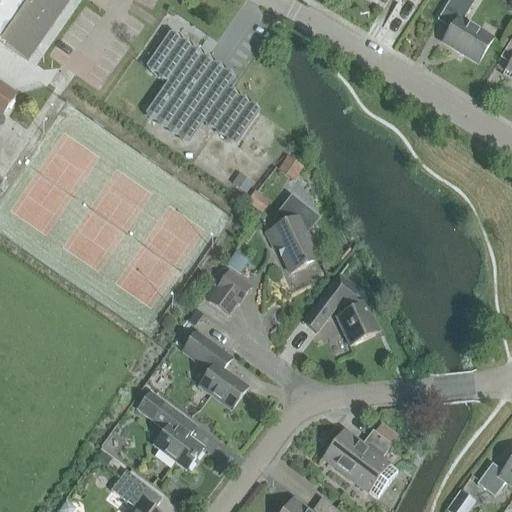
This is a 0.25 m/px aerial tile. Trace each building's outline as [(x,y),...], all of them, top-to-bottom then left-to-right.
[(0,0),(0,44),(26,63),(70,0),(0,0)] [(477,66),(492,41),(462,23),(476,0),(450,0),(437,22),(451,30),(442,44),(477,66)] [(174,38),(151,72),(172,87),(150,120),(183,143),(198,121),(231,144),(254,110),(221,87),(229,77),(207,62),(174,38)] [(511,40),(499,62),(508,67),(502,76),(511,82),(511,40)] [(0,118),(15,97),(0,86),(0,118)] [(287,158),(277,172),(293,183),(303,169),(287,158)] [(254,193),(246,205),(262,216),(270,204),(254,193)] [(314,222),(292,204),(283,214),(276,221),(277,222),(279,220),(285,225),(269,233),(290,276),(305,268),(304,266),(316,260),(318,263),(319,262),(304,233),(314,222)] [(239,306),(251,289),(228,274),(207,303),(228,318),(237,305),(239,306)] [(378,331),(360,294),(338,278),(302,326),(316,336),(337,308),(340,317),(335,319),(349,349),(374,337),(373,334),(378,331)] [(231,413),(248,390),(223,372),(232,361),(196,335),(182,354),(209,375),(198,389),(231,413)] [(186,473),(203,450),(177,431),(185,421),(150,395),(137,412),(165,433),(153,449),(186,473)] [(380,462),(391,447),(372,433),(365,442),(368,445),(365,450),(343,433),(323,460),(377,501),(397,474),(380,462)] [(111,460),(102,453),(97,459),(107,466),(111,460)] [(511,490),(511,459),(502,473),(492,466),(477,486),(494,499),(504,485),(511,490)] [(153,511),(162,501),(125,473),(111,492),(136,511),(153,511)] [(460,492),(446,511),(458,511),(468,498),(460,492)] [(315,511),(305,511),(292,502),(284,511),(335,511),(321,501),(314,511),(315,511)] [(71,511),(71,506),(66,502),(59,511),(71,511)]
